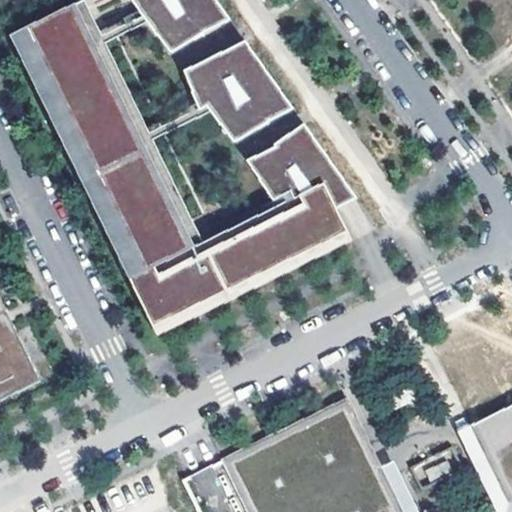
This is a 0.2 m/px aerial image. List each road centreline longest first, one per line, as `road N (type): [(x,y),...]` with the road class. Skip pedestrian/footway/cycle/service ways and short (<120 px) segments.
road 1 (residential): [(145,429),(511,247)]
road 2 (residential): [(0,137),(145,429)]
road 3 (residential): [(511,219),(357,0)]
road 4 (residential): [(0,501),(145,429)]
